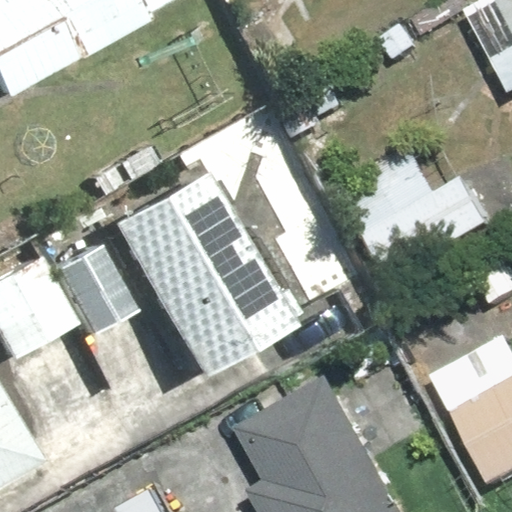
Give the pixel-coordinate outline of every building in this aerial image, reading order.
[(0,0),(0,93),(2,98),(175,0),(0,0)] [(511,0),(505,0),(479,15),(511,75),(511,0)] [(420,150),(346,193),(401,288),(503,228),(476,181),(447,198),(420,150)] [(203,170),(107,227),(196,376),(292,319),(203,170)] [(95,241),(50,266),(90,338),(135,313),(95,241)] [(37,254),(0,274),(0,348),(7,362),(75,326),(37,254)] [(511,341),(440,381),(500,490),(511,483),(511,341)] [(272,511),(416,511),(341,380),(248,434),(276,483),(261,492),(272,511)] [(0,398),(0,477),(34,458),(0,398)]
